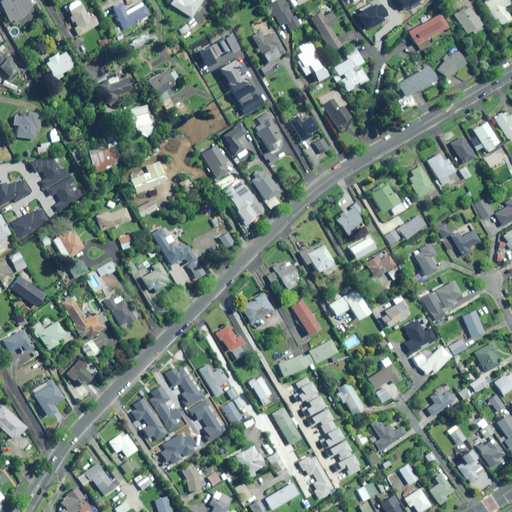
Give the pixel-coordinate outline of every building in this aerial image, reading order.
[(32,5),(36,2),(35,0),(11,0),(10,0),(0,0),(0,4),(10,22),(13,20),(15,22),(24,17),(30,11),(29,9),(33,6),(32,5)] [(80,4),(79,1),(75,0),(74,0),(69,3),(68,7),(69,10),(68,11),(71,16),(69,17),(72,22),(74,21),(77,26),(74,28),(78,36),(99,24),(94,16),(90,19),(81,3),(80,4)] [(170,0),(169,2),(191,17),(196,9),(198,11),(202,6),(199,4),(201,0),(170,0)] [(270,0),(265,3),(272,16),(274,15),(280,26),(286,22),(290,30),(301,24),(295,14),(293,15),(288,6),(289,6),(285,0),(270,0)] [(397,0),(402,10),(409,6),(410,8),(421,3),(419,0),(397,0)] [(506,4),(503,0),(486,0),(482,2),(486,11),(487,13),(491,20),(493,18),(496,25),(507,19),(501,7),(506,4)] [(386,14),(379,1),(375,4),(374,2),(369,5),(368,3),(358,8),(360,11),(356,13),(364,28),(369,25),(369,26),(383,18),(382,16),(386,14)] [(143,5),(141,2),(130,9),(129,7),(125,9),(121,2),(112,7),(117,17),(116,17),(118,21),(119,21),(124,30),(150,15),(144,4),(143,5)] [(467,31),(469,34),(478,29),(476,26),(477,25),(466,6),(451,15),(462,34),(467,31)] [(338,21),(331,11),(324,15),(321,10),(310,17),(332,51),(342,44),(331,26),(338,21)] [(444,27),(436,14),(407,30),(415,44),(444,27)] [(188,30),(184,25),(177,31),(181,35),(188,30)] [(259,30),(251,35),(257,47),(255,48),(257,51),(259,50),(267,63),(279,57),(278,55),(285,51),(273,30),(263,36),(259,30)] [(205,65),(213,60),(211,57),(228,48),(229,51),(237,46),(233,40),(234,39),(230,32),(229,33),(229,32),(221,36),(222,37),(205,46),(196,50),(197,51),(193,53),(197,60),(201,58),(205,65)] [(149,39),(146,34),(144,35),(143,33),(131,41),(132,42),(128,44),(132,50),(149,39)] [(415,45),(418,51),(428,45),(425,39),(415,45)] [(321,59),(310,40),(299,46),(302,52),(297,54),(300,60),(298,61),(305,74),(312,71),(317,80),(327,74),(320,60),(321,59)] [(0,68),(11,78),(19,69),(16,67),(16,66),(13,63),(15,60),(9,55),(8,56),(1,50),(4,47),(2,45),(0,46),(0,68)] [(363,61),(355,47),(344,53),(347,58),(333,66),(337,74),(333,76),(337,84),(341,81),(346,91),(353,87),(352,85),(358,82),(359,83),(367,78),(361,67),(359,68),(358,65),(363,61)] [(65,70),(67,74),(75,69),(65,52),(58,55),(57,53),(47,58),(49,61),(45,63),(55,80),(63,75),(61,72),(65,70)] [(463,64),(456,52),(447,57),(446,55),(445,56),(442,59),(443,60),(435,70),(445,80),(455,69),(463,64)] [(243,72),(238,74),(234,67),(239,65),(235,58),(233,59),(232,58),(217,67),(230,89),(245,81),(244,78),(246,77),(243,72)] [(265,65),(260,68),(264,76),(273,71),(269,64),(265,66),(265,65)] [(433,80),(425,66),(394,84),(402,98),(433,80)] [(156,93),(160,100),(172,94),(168,87),(174,84),(172,82),(178,79),(172,69),(168,72),(165,68),(145,79),(154,94),(156,93)] [(106,78),(96,84),(108,103),(117,98),(115,95),(135,89),(131,76),(108,82),(106,78)] [(246,82),(231,90),(236,98),(237,97),(241,105),(240,106),(241,108),(239,109),(242,114),(263,103),(258,95),(255,96),(253,92),(249,94),(248,91),(252,88),(248,82),(246,83),(246,82)] [(352,116),(346,104),(339,92),(335,90),(332,90),(318,98),(334,126),(352,116)] [(166,110),(175,105),(170,96),(161,101),(166,110)] [(147,123),(149,118),(147,117),(143,103),(126,107),(128,116),(128,118),(128,120),(129,122),(130,124),(131,125),(132,124),(133,128),(135,127),(138,130),(138,131),(143,135),(144,133),(146,132),(148,130),(148,128),(148,126),(149,125),(147,123)] [(40,113),(27,111),(26,116),(13,114),(11,124),(16,124),(15,136),(35,139),(36,129),(38,129),(40,113)] [(505,139),(507,143),(511,139),(511,128),(511,121),(508,115),(506,117),(503,113),(492,119),(504,139),(505,139)] [(301,121),(298,115),(289,120),(302,141),(312,135),(310,132),(318,127),(311,115),(301,121)] [(273,140),(280,136),(269,118),(254,127),(256,130),(256,131),(268,151),(276,146),(273,140)] [(245,132),(238,122),(219,136),(232,155),(242,148),(236,139),(245,132)] [(499,149),(484,123),(471,130),(475,137),(469,141),(472,147),(478,144),(482,151),(483,150),(485,153),(488,151),(490,154),(499,149)] [(61,140),(55,128),(51,130),(50,134),(52,142),(61,140)] [(329,148),(323,137),(314,142),(320,153),(329,148)] [(473,158),(461,137),(448,144),(461,165),(473,158)] [(52,154),(50,142),(40,143),(41,146),(37,147),(38,156),(52,154)] [(222,155),(215,144),(200,152),(214,178),(226,171),(223,166),(225,165),(223,162),(226,160),(224,156),(222,155)] [(99,147),(88,150),(93,171),(106,168),(105,166),(114,163),(113,159),(119,157),(116,145),(100,149),(99,147)] [(277,158),(274,154),(271,156),(268,151),(262,155),(264,160),(267,158),(270,163),(277,158)] [(498,162),(493,153),(490,155),(482,159),(487,168),(498,162)] [(424,161),(436,181),(452,172),(445,159),(441,161),(437,154),(424,161)] [(61,170),(54,157),(49,160),(47,157),(41,160),(40,158),(36,160),(35,159),(29,163),(34,172),(37,170),(38,172),(41,170),(45,178),(40,181),(44,187),(69,173),(66,167),(61,170)] [(165,181),(158,161),(145,166),(148,174),(143,175),(143,174),(130,178),(135,193),(152,187),(152,185),(165,181)] [(411,177),(407,179),(410,184),(408,185),(415,199),(431,190),(418,166),(408,171),(411,177)] [(468,176),(463,167),(457,170),(462,180),(468,176)] [(264,199),(263,200),(269,208),(278,202),(273,195),(278,191),(264,170),(260,173),(258,170),(252,174),(254,177),(250,180),(264,199)] [(75,181),(71,175),(46,189),(50,196),(55,193),(59,201),(53,205),(58,212),(66,206),(66,207),(82,195),(78,189),(74,191),(72,188),(69,184),(75,181)] [(181,181),(184,191),(196,187),(192,177),(181,181)] [(438,181),(441,186),(448,182),(446,177),(438,181)] [(14,201),(31,191),(24,179),(16,183),(14,180),(7,185),(5,181),(0,183),(0,205),(12,198),(14,201)] [(251,198),(241,183),(232,189),(229,184),(222,189),(235,210),(244,224),(255,217),(253,214),(254,213),(247,204),(250,202),(248,200),(251,198)] [(371,192),(368,193),(379,213),(388,208),(392,216),(402,210),(398,202),(392,193),(390,194),(385,184),(382,186),(380,184),(370,190),(371,192)] [(469,195),(473,202),(485,194),(482,188),(469,195)] [(511,220),(511,198),(503,203),(506,207),(493,215),(501,227),(511,220)] [(157,208),(151,199),(135,208),(140,217),(157,208)] [(485,199),(474,205),(482,220),(493,214),(485,199)] [(360,211),(354,203),(348,208),(349,209),(345,212),(343,210),(337,215),(338,217),(333,221),(345,238),(352,233),(350,230),(359,223),(354,215),(360,211)] [(130,219),(125,207),(109,213),(108,211),(95,216),(100,230),(113,225),(114,226),(117,225),(117,224),(130,219)] [(9,223),(19,239),(33,231),(33,229),(48,221),(41,208),(32,213),(31,210),(9,223)] [(9,234),(0,216),(0,238),(1,239),(5,237),(4,237),(9,234)] [(421,226),(414,216),(402,225),(401,224),(393,230),(396,234),(396,233),(403,241),(421,226)] [(446,224),(437,228),(443,239),(452,235),(446,224)] [(166,235),(162,227),(151,233),(169,264),(175,260),(176,263),(180,261),(179,260),(183,257),(187,264),(195,259),(187,244),(182,247),(179,241),(175,244),(169,234),(164,237),(166,235)] [(511,229),(509,231),(501,237),(506,243),(504,244),(508,250),(510,248),(511,250),(511,249),(511,229)] [(77,252),(76,251),(82,247),(73,231),(69,234),(67,230),(56,236),(56,237),(51,239),(62,259),(66,257),(66,258),(77,252)] [(397,239),(392,230),(382,236),(387,245),(397,239)] [(479,242),(473,230),(460,237),(457,232),(449,236),(461,257),(469,253),(466,249),(479,242)] [(218,237),(224,248),(233,243),(227,232),(218,237)] [(134,246),(129,234),(118,238),(123,250),(134,246)] [(38,240),(41,247),(45,245),(46,247),(49,245),(44,237),(38,240)] [(372,250),(366,238),(346,249),(353,260),(372,250)] [(451,249),(446,240),(442,242),(447,251),(451,249)] [(434,256),(428,244),(418,249),(420,253),(413,256),(424,278),(436,272),(429,258),(434,256)] [(319,271),(320,272),(332,265),(321,246),(312,251),(310,248),(304,251),(303,250),(297,254),(304,266),(308,263),(313,271),(315,273),(319,271)] [(25,266),(16,251),(7,257),(16,272),(25,266)] [(391,267),(385,256),(377,261),(375,256),(362,264),(371,278),(391,267)] [(87,271),(81,259),(67,267),(73,278),(87,271)] [(101,276),(107,273),(108,274),(117,269),(112,260),(101,266),(102,267),(97,270),(101,276)] [(187,265),(195,278),(204,273),(196,260),(187,265)] [(166,275),(159,262),(151,266),(153,270),(141,277),(148,290),(152,287),(154,292),(165,286),(164,283),(168,281),(165,275),(166,275)] [(295,278),(286,262),(281,265),(280,262),(271,268),(284,291),(298,283),(301,282),(298,276),(295,278)] [(398,276),(394,268),(386,273),(390,280),(398,276)] [(423,282),(418,274),(410,279),(414,287),(423,282)] [(43,294),(18,276),(9,288),(34,307),(43,294)] [(460,295),(452,281),(433,292),(443,309),(452,305),(450,301),(460,295)] [(367,315),(353,291),(339,299),(337,295),(330,299),(333,302),(327,306),(334,317),(347,310),(354,322),(367,315)] [(444,317),(431,293),(420,299),(433,323),(444,317)] [(270,311),(261,294),(237,308),(247,325),(270,311)] [(86,339),(98,332),(96,330),(103,327),(95,313),(90,316),(89,315),(84,318),(72,297),(61,303),(73,323),(71,324),(78,337),(84,334),(86,339)] [(131,307),(128,309),(122,299),(114,304),(110,297),(103,301),(118,326),(120,325),(121,327),(134,319),(133,316),(136,315),(131,307)] [(313,321),(315,320),(308,308),(306,309),(301,301),(289,308),(306,337),(318,330),(313,321)] [(404,319),(403,318),(408,316),(404,310),(406,308),(402,301),(383,312),(385,315),(379,319),(385,329),(396,322),(397,323),(404,319)] [(482,334),(473,311),(460,317),(469,339),(482,334)] [(416,320),(403,328),(405,333),(404,334),(408,341),(403,344),(409,355),(419,349),(418,348),(427,343),(427,345),(435,340),(429,329),(423,332),(416,320)] [(60,337),(59,336),(63,334),(55,321),(42,329),(38,322),(28,327),(35,338),(37,336),(45,350),(56,343),(54,341),(60,337)] [(235,337),(228,325),(215,333),(219,340),(221,339),(229,351),(230,350),(236,360),(245,354),(239,345),(244,343),(239,335),(235,337)] [(31,347),(21,329),(0,339),(0,340),(6,352),(19,345),(22,351),(31,347)] [(98,350),(91,339),(80,346),(87,357),(89,355),(90,357),(97,353),(96,351),(98,350)] [(385,345),(382,339),(377,342),(380,348),(385,345)] [(465,349),(460,340),(447,347),(452,356),(465,349)] [(276,366),(282,380),(305,368),(304,367),(312,364),(313,364),(336,353),(329,341),(307,352),(308,355),(301,358),(299,355),(276,366)] [(495,350),(491,343),(472,354),(480,368),(482,367),(486,373),(499,366),(491,353),(495,350)] [(425,364),(419,367),(417,369),(425,376),(430,371),(433,374),(450,357),(439,347),(424,362),(425,364)] [(416,369),(419,367),(425,364),(424,362),(419,354),(410,359),(416,369)] [(400,380),(386,358),(379,362),(383,368),(365,380),(372,391),(388,381),(390,385),(392,384),(392,385),(400,380)] [(85,365),(79,359),(65,374),(72,381),(75,378),(82,386),(95,372),(89,361),(85,365)] [(213,372),(208,364),(198,369),(215,397),(223,392),(219,386),(228,381),(220,367),(213,372)] [(174,387),(179,384),(184,392),(181,394),(185,400),(182,401),(186,407),(204,396),(200,390),(198,391),(183,368),(178,372),(175,367),(165,373),(174,387)] [(511,388),(511,373),(504,377),(503,376),(492,383),(501,396),(511,388)] [(268,395),(271,393),(261,376),(254,380),(253,379),(248,382),(251,388),(252,387),(263,406),(272,401),(268,395)] [(480,377),(468,386),(473,393),(490,382),(487,378),(483,381),(480,377)] [(307,383),(304,378),(293,385),(296,389),(295,390),(296,393),(290,396),(294,403),(295,402),(296,404),(302,400),(304,404),(303,404),(304,407),(298,410),(303,418),(304,417),(304,418),(321,408),(314,398),(315,397),(313,393),(312,393),(306,384),(307,383)] [(63,398),(52,379),(45,383),(47,387),(33,395),(46,417),(55,411),(51,405),(63,398)] [(338,401),(340,405),(343,403),(350,417),(362,409),(346,383),(335,390),(337,393),(332,396),(336,402),(338,401)] [(148,400),(168,431),(178,425),(175,420),(180,417),(175,407),(169,411),(164,403),(170,399),(161,385),(151,392),(154,396),(148,400)] [(237,396),(233,387),(226,391),(231,399),(237,396)] [(470,396),(465,388),(457,394),(462,401),(470,396)] [(388,399),(382,389),(374,394),(380,404),(388,399)] [(440,397),(437,392),(427,398),(432,405),(424,410),(430,418),(453,402),(446,393),(440,397)] [(503,408),(494,395),(487,400),(496,413),(503,408)] [(244,406),(239,396),(233,400),(238,409),(244,406)] [(166,434),(143,398),(133,404),(136,409),(131,412),(137,421),(142,418),(147,426),(142,429),(148,439),(153,435),(156,440),(166,434)] [(241,418),(231,401),(221,407),(231,424),(241,418)] [(0,429),(11,440),(24,427),(2,405),(0,407),(0,429)] [(299,439),(281,408),(269,415),(287,446),(299,439)] [(327,421),(322,411),(305,421),(309,428),(315,425),(317,428),(318,428),(322,435),(321,436),(323,439),(317,442),(321,450),(339,440),(332,429),(333,429),(328,420),(327,421)] [(511,423),(509,420),(507,421),(504,416),(494,424),(505,440),(502,442),(507,449),(511,445),(511,423)] [(474,425),(477,428),(479,427),(481,430),(478,432),(484,440),(493,433),(482,419),(474,425)] [(209,434),(202,421),(193,426),(200,439),(209,434)] [(382,429),(378,423),(376,424),(374,421),(368,425),(378,440),(372,444),(378,453),(405,435),(400,427),(392,433),(387,425),(382,429)] [(464,440),(457,430),(448,436),(456,446),(464,440)] [(124,435),(122,432),(108,442),(116,453),(121,450),(126,457),(137,450),(126,434),(124,435)] [(366,442),(361,433),(355,437),(360,446),(366,442)] [(174,461),(176,465),(183,460),(180,456),(184,454),(173,436),(161,444),(172,462),(174,461)] [(205,447),(201,440),(190,446),(195,453),(205,447)] [(484,446),(477,450),(480,454),(478,455),(489,470),(499,463),(496,460),(503,455),(494,442),(492,443),(490,440),(483,445),(484,446)] [(346,453),(340,442),(323,452),(327,460),(333,456),(335,460),(336,459),(338,462),(331,466),(335,474),(341,470),(343,474),(344,473),(347,477),(358,471),(355,466),(354,467),(348,457),(349,456),(347,452),(346,453)] [(253,472),(261,468),(261,467),(264,465),(263,462),(258,453),(257,454),(253,446),(242,452),(242,451),(234,456),(247,480),(255,475),(253,472)] [(288,471),(276,452),(266,458),(278,477),(288,471)] [(479,468),(467,452),(457,459),(461,464),(455,468),(464,481),(465,480),(469,485),(477,479),(472,473),(479,468)] [(372,453),(364,459),(370,468),(378,462),(372,453)] [(438,465),(429,453),(423,457),(432,470),(438,465)] [(327,492),(331,490),(313,458),(308,460),(306,458),(296,464),(301,472),(303,471),(306,477),(310,475),(315,483),(311,485),(314,491),(312,492),(316,501),(328,494),(327,492)] [(126,474),(134,468),(128,460),(120,466),(126,474)] [(109,482),(96,463),(82,473),(83,474),(77,478),(82,485),(88,481),(88,482),(91,480),(99,491),(99,490),(104,496),(120,485),(114,478),(109,482)] [(197,473),(191,464),(180,471),(185,478),(188,492),(201,489),(197,473)] [(416,480),(405,465),(397,471),(407,486),(416,480)] [(0,473),(0,485),(9,480),(3,472),(0,473)] [(220,480),(215,472),(206,477),(212,486),(220,480)] [(451,492),(439,475),(432,480),(436,485),(427,492),(437,506),(445,500),(443,498),(451,492)] [(152,483),(147,476),(136,483),(142,491),(152,483)] [(252,497),(243,483),(234,488),(242,503),(252,497)] [(298,494),(291,483),(264,499),(271,510),(298,494)] [(376,495),(370,484),(355,491),(361,502),(376,495)] [(58,511),(91,511),(83,500),(84,498),(76,487),(65,495),(67,497),(59,502),(64,508),(58,511)] [(421,511),(428,507),(417,490),(402,500),(407,509),(410,506),(414,511),(421,511)] [(220,494),(215,491),(212,497),(208,505),(213,507),(210,511),(224,511),(228,505),(232,499),(221,493),(220,494)] [(171,511),(166,496),(153,500),(157,511),(171,511)] [(398,511),(396,507),(398,505),(393,496),(378,504),(382,511),(398,511)] [(266,511),(259,499),(248,506),(252,511),(266,511)] [(124,511),(129,509),(124,502),(114,509),(116,511),(124,511)]
